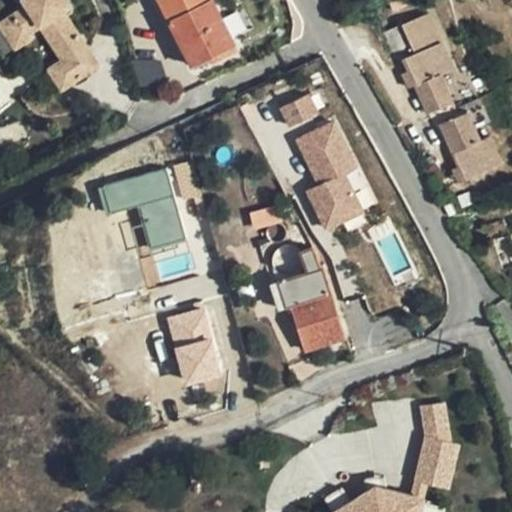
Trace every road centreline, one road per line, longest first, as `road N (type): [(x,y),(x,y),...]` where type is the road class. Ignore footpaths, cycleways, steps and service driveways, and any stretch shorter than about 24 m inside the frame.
road 1 (residential): [(469,308),(438,339),(234,428),(150,452),(103,479),(77,511)]
road 2 (residential): [(308,0),(469,308)]
